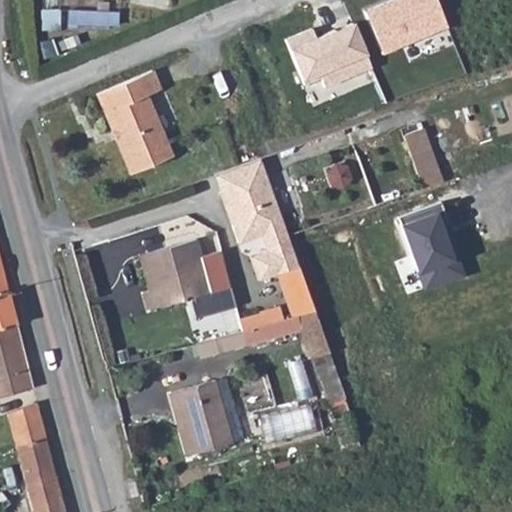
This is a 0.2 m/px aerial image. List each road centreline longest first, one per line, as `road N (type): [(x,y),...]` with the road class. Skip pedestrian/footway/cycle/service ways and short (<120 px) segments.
road 1 (secondary): [(0,136),(98,511)]
road 2 (residential): [(0,116),(267,0)]
